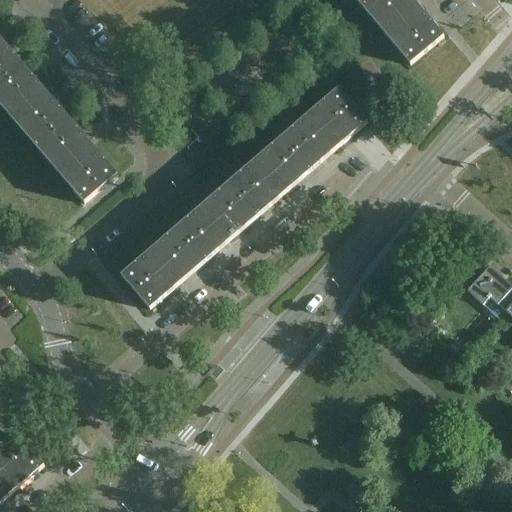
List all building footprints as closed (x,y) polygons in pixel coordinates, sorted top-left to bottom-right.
[(354,0),(363,11),(376,0),(354,0)] [(410,0),(376,0),(363,11),(386,38),(419,11),(410,0)] [(419,11),(386,38),(409,66),(442,39),(419,11)] [(2,42),(0,43),(0,89),(25,69),(2,42)] [(25,69),(0,89),(0,106),(15,123),(48,95),(25,69)] [(338,92),(310,116),(338,149),(366,125),(338,92)] [(48,95),(15,123),(38,150),(71,122),(48,95)] [(310,116),(283,139),(311,172),(338,149),(310,116)] [(71,122),(38,150),(61,177),(94,149),(86,140),(71,122)] [(283,139),(256,162),(284,195),(311,172),(283,139)] [(94,149),(61,177),(85,205),(117,176),(94,149)] [(256,162),(229,186),(257,219),(284,195),(256,162)] [(229,186),(202,209),(230,242),(257,219),(229,186)] [(202,209),(175,232),(203,265),(230,242),(202,209)] [(175,232),(148,255),(176,288),(203,265),(175,232)] [(176,288),(148,255),(121,279),(148,312),(176,288)] [(490,299),(505,312),(511,304),(511,287),(490,267),(468,292),(483,307),(490,299)] [(401,295),(414,281),(403,270),(403,271),(405,274),(393,286),(391,284),(390,285),(401,295)] [(17,435),(0,449),(0,471),(17,492),(45,468),(17,435)] [(0,471),(0,505),(17,492),(0,471)]
